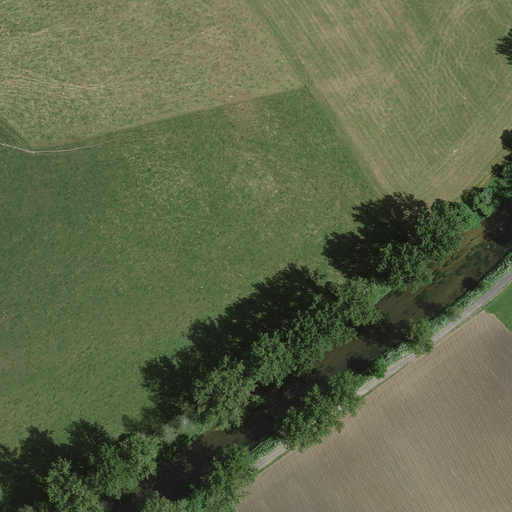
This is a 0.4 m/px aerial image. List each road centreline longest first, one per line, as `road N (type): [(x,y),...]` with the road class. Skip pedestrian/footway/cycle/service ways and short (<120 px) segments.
road 1 (track): [(511,159),(393,274),(59,511)]
road 2 (track): [(511,274),(194,511)]
